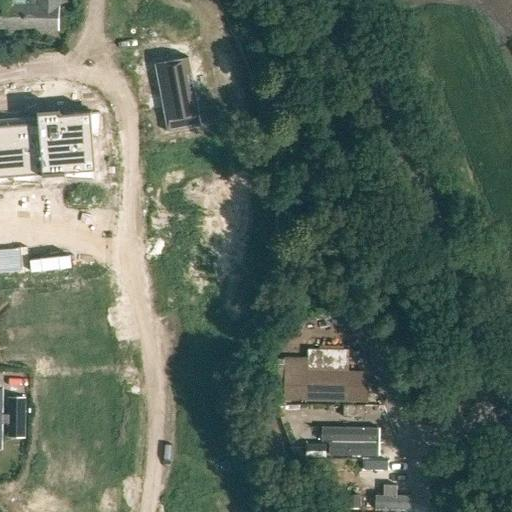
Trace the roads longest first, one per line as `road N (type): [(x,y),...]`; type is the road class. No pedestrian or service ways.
road 1 (residential): [(150,511),(155,384),(126,247),(133,115),(114,85),(63,68)]
road 2 (tertiary): [(503,405),(342,0)]
